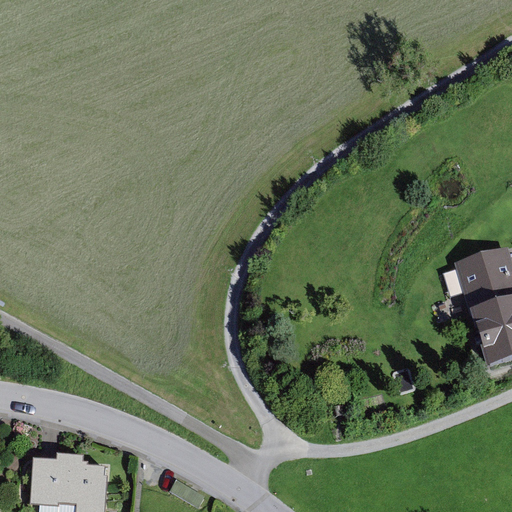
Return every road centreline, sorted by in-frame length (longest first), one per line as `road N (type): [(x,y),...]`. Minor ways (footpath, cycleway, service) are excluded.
road 1 (track): [(282,451),(232,345),(242,267),(275,215),(325,166),(511,43)]
road 2 (unclassified): [(0,316),(266,464),(243,490)]
road 3 (residential): [(0,411),(143,439),(243,490)]
road 4 (residential): [(511,396),(365,448),(282,451)]
